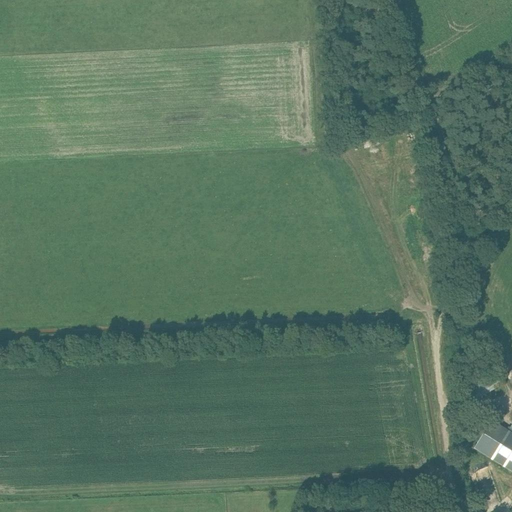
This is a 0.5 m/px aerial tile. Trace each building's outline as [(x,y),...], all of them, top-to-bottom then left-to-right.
[(492,377),(472,389),(477,397),(497,384),(492,377)] [(478,424),(483,421),(480,414),(475,417),(478,424)] [(511,430),(510,429),(507,432),(490,422),(473,449),(511,473),(511,430)] [(304,502),(303,511),(311,511),(312,502),(304,502)] [(328,502),(327,511),(335,511),(335,502),(328,502)]
